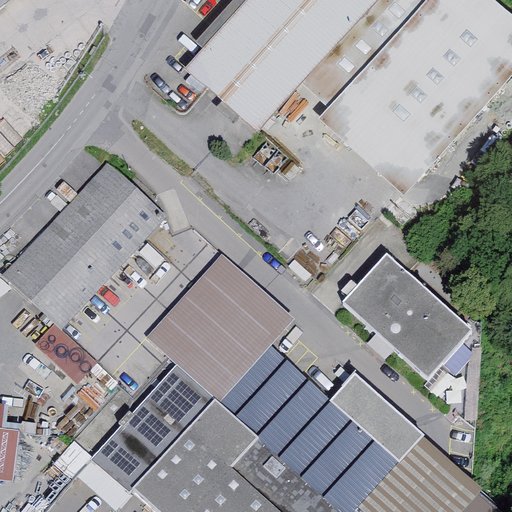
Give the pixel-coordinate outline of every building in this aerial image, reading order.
[(0,0),(0,20),(25,0),(0,0)] [(383,0),(260,0),(187,80),(263,149),(392,7),(383,0)] [(511,20),(487,0),(442,0),(323,129),(413,207),(511,101),(511,20)] [(35,352),(80,390),(100,367),(69,341),(168,228),(100,170),(1,284),(54,330),(35,352)] [(225,412),(229,415),(281,357),(303,334),(225,264),(152,345),(225,412)] [(397,264),(353,315),(388,344),(378,355),(398,372),(407,361),(448,395),(491,343),(397,264)] [(155,511),(510,511),(369,388),(345,414),(281,357),(229,415),(225,412),(145,503),(155,511)] [(0,435),(0,486),(20,489),(26,439),(0,435)]
